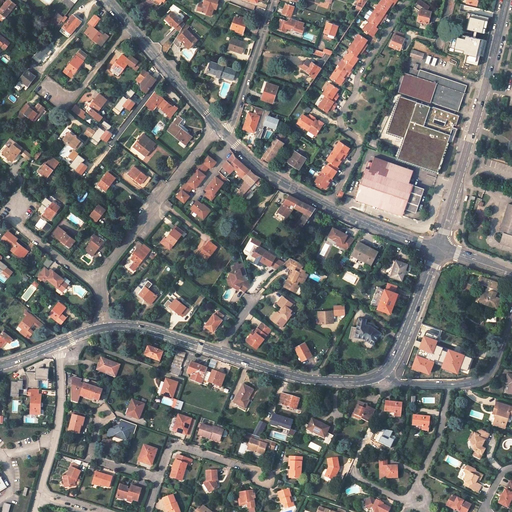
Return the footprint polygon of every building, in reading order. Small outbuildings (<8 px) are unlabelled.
[(10,0),(6,0),(0,8),(0,18),(3,21),(16,4),(10,0)] [(217,3),(219,0),(204,0),(203,4),(200,3),(197,10),(202,11),(202,12),(211,16),(215,5),(217,6),(217,3)] [(367,0),(357,0),(357,2),(356,2),(355,5),(358,6),(357,8),(362,9),(367,0)] [(429,19),(431,20),(432,16),(430,15),(430,14),(427,13),(430,7),(420,0),(415,8),(419,11),(417,20),(428,23),(429,19)] [(380,1),(375,9),(386,16),(389,13),(386,12),(387,11),(389,8),(380,1)] [(295,7),(286,4),(283,14),(292,17),(293,14),(296,15),(297,11),(294,10),(295,7)] [(473,20),(476,9),(462,6),(460,17),(473,20)] [(386,16),(375,9),(370,17),(379,23),(382,18),(383,17),(385,19),(386,16)] [(364,17),(366,19),(372,13),(370,11),(364,17)] [(185,25),(172,12),(167,17),(171,21),(170,22),(175,28),(176,27),(180,31),(184,25),(185,25)] [(49,23),(56,28),(58,25),(62,20),(63,19),(56,13),(49,23)] [(104,35),(94,27),(101,19),(95,14),(88,23),(91,25),(85,32),(98,43),(104,35)] [(81,23),(72,15),(62,29),(71,35),(81,23)] [(243,33),(248,19),(239,16),(238,18),(233,16),(230,26),(229,27),(236,29),(235,31),(243,33)] [(262,19),(257,17),(254,26),(259,28),(262,19)] [(305,23),(289,17),(288,21),(290,22),(288,28),(302,33),(303,29),(304,27),(303,27),(305,23)] [(288,21),(281,19),(278,29),(287,32),(288,28),(290,22),(288,21)] [(367,24),(363,29),(373,36),(378,29),(376,29),(377,28),(378,28),(380,25),(372,19),(368,24),(367,24)] [(337,26),(327,22),(324,32),(334,35),(337,26)] [(182,40),(183,40),(184,39),(186,41),(185,42),(185,43),(190,47),(198,39),(193,34),(192,36),(189,34),(191,32),(187,28),(184,25),(180,31),(178,35),(182,40)] [(70,34),(62,29),(60,31),(67,37),(70,34)] [(394,35),(393,35),(389,46),(400,50),(404,39),(402,38),(403,34),(396,31),(394,35)] [(106,33),(104,35),(98,43),(101,46),(109,36),(106,33)] [(472,40),(468,39),(469,34),(463,33),(462,38),(459,37),(459,39),(458,38),(457,42),(458,42),(458,44),(470,47),(472,40)] [(11,43),(0,34),(0,46),(5,50),(11,43)] [(182,40),(178,35),(173,42),(178,47),(181,45),(180,44),(182,40)] [(356,35),(351,43),(362,50),(365,46),(362,45),(363,43),(365,40),(356,35)] [(245,42),(233,38),(229,48),(242,53),(245,42)] [(47,42),(37,55),(41,58),(51,45),(47,42)] [(362,50),(351,43),(346,50),(355,56),(357,53),(358,52),(360,53),(362,50)] [(327,61),(331,54),(326,52),(323,51),(313,48),(312,52),(324,56),(322,58),(327,61)] [(71,77),(84,61),(88,55),(81,49),(63,71),(71,77)] [(422,61),(425,53),(412,49),(410,57),(422,61)] [(329,79),(340,86),(341,83),(344,80),(345,80),(349,73),(348,73),(350,69),(352,67),(354,63),(353,63),(354,62),(357,59),(348,53),(346,55),(345,54),(337,67),(338,68),(337,70),(335,73),(333,72),(329,79)] [(112,67),(120,73),(128,63),(136,70),(141,64),(130,55),(127,58),(122,54),(112,67)] [(300,65),(313,74),(312,76),(315,78),(322,68),(313,62),(313,63),(309,61),(306,62),(303,60),(300,65)] [(211,73),(217,75),(217,74),(232,80),(236,70),(212,62),(211,65),(210,64),(208,67),(207,67),(206,69),(208,69),(207,71),(211,73)] [(404,73),(398,92),(430,103),(431,102),(458,111),(467,85),(420,69),(417,77),(404,73)] [(27,70),(20,79),(27,85),(35,75),(27,70)] [(155,79),(144,70),(137,78),(142,82),(141,84),(141,89),(145,92),(149,87),(155,79)] [(35,75),(27,85),(30,87),(37,77),(35,75)] [(273,102),(278,86),(267,82),(265,89),(262,99),(273,102)] [(339,88),(332,84),(329,87),(328,86),(323,94),(326,95),(321,103),(322,104),(320,107),(328,112),(330,108),(331,107),(333,108),(334,109),(338,103),(335,101),(339,95),(338,95),(336,93),(339,88)] [(151,97),(145,105),(153,111),(157,106),(168,115),(167,115),(171,118),(179,108),(175,105),(173,107),(163,99),(164,98),(157,93),(153,98),(151,97)] [(97,113),(107,100),(100,94),(86,111),(99,121),(103,117),(97,113)] [(422,167),(433,171),(433,169),(438,171),(448,141),(450,142),(455,127),(453,126),(454,124),(456,125),(459,115),(457,114),(433,106),(433,107),(400,96),(388,131),(405,137),(398,158),(397,159),(402,161),(404,157),(423,163),(422,167)] [(141,107),(134,102),(127,111),(134,116),(141,107)] [(45,109),(38,104),(34,109),(28,104),(19,116),(22,119),(25,115),(28,117),(35,122),(45,109)] [(259,115),(259,116),(262,117),(265,109),(256,106),(254,114),(259,115)] [(82,115),(84,112),(78,108),(74,113),(83,119),(85,117),(82,115)] [(270,111),(265,109),(262,117),(258,128),(263,129),(266,125),(276,129),(277,125),(278,125),(278,123),(279,119),(273,117),(271,116),(270,116),(269,116),(270,111)] [(245,129),(254,132),(259,116),(259,115),(254,114),(249,112),(247,118),(250,119),(249,123),(247,122),(245,129)] [(316,135),(324,123),(321,121),(319,123),(318,122),(319,121),(316,119),(316,118),(310,114),(309,115),(308,117),(307,116),(303,114),(299,121),(301,123),(300,124),(316,135)] [(192,138),(190,136),(178,126),(182,121),(178,118),(168,130),(186,145),(192,138)] [(85,133),(91,138),(95,132),(89,127),(85,133)] [(455,127),(450,142),(453,143),(458,128),(455,127)] [(263,129),(258,128),(256,136),(261,138),(264,129),(263,129)] [(83,143),(79,139),(80,138),(69,129),(62,138),(77,151),(83,143)] [(280,131),(263,156),(270,161),(278,149),(280,150),(284,143),(282,142),(283,142),(281,140),(285,135),(280,131)] [(143,134),(133,147),(141,153),(146,158),(156,144),(143,134)] [(349,151),(351,148),(339,140),(335,146),(336,148),(332,154),(331,153),(327,159),(339,167),(340,165),(343,161),(344,162),(348,155),(347,155),(349,151)] [(13,162),(23,148),(15,142),(10,148),(7,146),(2,153),(13,162)] [(25,150),(21,155),(29,161),(33,156),(25,150)] [(38,150),(33,156),(37,159),(42,152),(38,150)] [(300,169),(306,159),(293,151),(287,161),(300,169)] [(234,168),(244,177),(250,169),(246,166),(238,158),(234,154),(219,171),(222,174),(223,174),(226,178),(234,168)] [(211,168),(217,161),(209,155),(206,159),(204,162),(203,161),(200,165),(205,169),(208,166),(209,166),(211,168)] [(361,180),(355,199),(356,199),(403,215),(406,208),(416,212),(424,188),(413,184),(413,183),(409,182),(414,169),(375,156),(370,169),(366,167),(361,179),(360,180),(361,180)] [(49,175),(59,162),(52,157),(42,169),(49,175)] [(402,161),(422,167),(423,163),(404,157),(402,161)] [(338,171),(328,164),(326,167),(325,166),(322,171),(323,172),(321,175),(320,174),(316,181),(326,187),(328,185),(330,181),(331,182),(333,179),(332,178),(335,175),(334,175),(335,174),(336,175),(338,171)] [(205,169),(200,165),(197,168),(198,169),(195,172),(193,176),(201,182),(206,175),(204,173),(203,173),(205,169)] [(147,176),(134,166),(128,174),(141,184),(147,176)] [(239,190),(244,194),(253,183),(257,186),(263,179),(257,175),(250,169),(244,177),(248,180),(239,190)] [(115,178),(108,172),(97,185),(105,191),(115,178)] [(226,178),(223,174),(219,179),(218,178),(216,176),(211,183),(221,190),(229,180),(226,178)] [(195,189),(201,182),(193,176),(190,179),(188,182),(186,182),(184,185),(189,189),(192,186),(193,187),(195,189)] [(221,190),(211,183),(205,189),(209,192),(210,193),(207,196),(213,201),(221,190)] [(189,189),(184,185),(181,189),(182,190),(179,193),(177,196),(184,202),(190,196),(187,194),(186,193),(189,189)] [(308,204),(290,195),(278,211),(288,217),(295,206),(305,213),(298,223),(304,226),(316,208),(308,204)] [(204,219),(211,210),(203,204),(197,200),(191,209),(204,219)] [(52,201),(42,214),(50,220),(60,207),(52,201)] [(511,202),(508,202),(500,230),(503,230),(500,241),(511,244),(511,202)] [(96,223),(106,210),(99,204),(88,217),(96,223)] [(66,244),(65,245),(69,248),(76,240),(58,226),(52,234),(66,244)] [(181,235),(184,238),(186,234),(176,226),(165,239),(173,245),(181,235)] [(347,250),(355,239),(347,236),(347,235),(333,227),(328,236),(333,239),(338,242),(338,241),(342,244),(341,247),(347,250)] [(104,242),(96,235),(86,248),(84,250),(92,256),(94,254),(104,242)] [(217,247),(209,241),(199,254),(196,257),(204,263),(206,260),(217,247)] [(378,251),(359,241),(350,258),(369,268),(378,251)] [(20,260),(27,253),(13,242),(7,250),(20,260)] [(140,246),(130,259),(133,261),(128,267),(133,271),(148,252),(140,246)] [(266,252),(258,248),(253,257),(257,259),(259,257),(263,259),(265,261),(264,263),(271,267),(272,266),(279,269),(286,263),(276,258),(276,257),(267,252),(266,252)] [(53,261),(47,257),(43,264),(48,268),(53,261)] [(295,267),(290,275),(292,276),(291,278),(288,277),(287,279),(286,280),(284,282),(285,284),(284,286),(295,292),(298,286),(296,285),(298,281),(303,284),(307,275),(303,273),(304,271),(301,270),(304,264),(291,258),(286,263),(284,264),(292,268),(294,266),(295,267)] [(397,260),(392,276),(402,279),(408,264),(397,260)] [(247,274),(243,263),(239,264),(235,265),(232,266),(233,271),(229,272),(230,274),(229,277),(232,280),(233,284),(231,287),(235,289),(237,286),(239,287),(238,288),(240,289),(245,293),(250,285),(249,280),(245,281),(243,275),(247,274)] [(49,270),(43,278),(62,292),(69,283),(63,279),(62,280),(49,270)] [(481,303),(496,308),(500,299),(494,296),(496,293),(498,292),(499,291),(501,284),(481,277),(483,280),(481,283),(488,285),(487,287),(486,288),(484,293),(481,294),(479,300),(480,302),(481,303)] [(147,280),(146,281),(143,285),(143,286),(137,293),(151,304),(157,297),(147,289),(152,283),(147,280)] [(385,289),(394,292),(396,285),(388,282),(385,289)] [(383,294),(385,289),(377,285),(370,304),(379,307),(383,294)] [(386,295),(381,308),(389,311),(392,303),(393,301),(396,302),(399,294),(394,292),(385,289),(383,294),(386,295)] [(283,310),(279,315),(278,314),(273,322),(274,323),(281,328),(291,315),(289,314),(291,311),(290,310),(293,305),(283,297),(277,305),(283,310)] [(171,302),(168,306),(172,309),(181,316),(188,309),(175,298),(171,302)] [(168,306),(171,302),(167,299),(163,305),(170,311),(172,309),(168,306)] [(60,314),(64,308),(57,302),(47,315),(60,326),(66,318),(60,314)] [(344,306),(334,306),(335,314),(344,314),(344,306)] [(205,325),(213,332),(221,320),(220,319),(223,315),(217,311),(215,314),(213,313),(205,325)] [(25,317),(17,327),(21,330),(19,332),(24,337),(27,334),(25,333),(32,324),(39,329),(41,325),(25,312),(23,315),(25,317)] [(320,317),(320,324),(333,324),(333,312),(318,312),(318,317),(320,317)] [(373,344),(381,333),(376,330),(378,327),(371,323),(365,322),(366,320),(358,318),(356,329),(351,328),(348,341),(353,343),(354,338),(364,339),(373,344)] [(269,329),(262,323),(255,333),(256,334),(255,335),(252,333),(249,337),(250,338),(252,339),(248,344),(256,350),(267,336),(265,335),(269,329)] [(0,334),(0,348),(6,341),(9,343),(12,340),(2,332),(0,334)] [(301,362),(311,357),(304,343),(294,348),(301,362)] [(160,362),(164,353),(149,347),(145,356),(160,362)] [(464,354),(449,347),(444,360),(455,364),(454,366),(459,368),(464,354)] [(116,374),(119,365),(101,358),(97,370),(105,373),(106,370),(116,374)] [(203,380),(207,371),(207,369),(187,361),(183,373),(186,378),(202,384),(203,380)] [(169,373),(179,376),(181,371),(173,368),(172,370),(170,369),(169,373)] [(49,379),(49,370),(36,369),(36,373),(36,374),(26,374),(28,380),(28,388),(33,388),(34,385),(38,385),(39,381),(39,378),(49,379)] [(222,386),(226,375),(213,371),(212,373),(207,371),(203,380),(222,386)] [(81,396),(85,385),(81,383),(82,380),(74,377),(72,382),(72,398),(79,401),(81,396)] [(165,379),(162,389),(165,390),(163,395),(171,398),(174,389),(177,383),(165,379)] [(11,398),(19,398),(19,391),(23,391),(23,382),(11,382),(11,398)] [(103,390),(85,384),(85,385),(81,396),(89,399),(89,398),(99,401),(103,390)] [(253,391),(243,386),(233,403),(245,410),(249,403),(247,402),(253,391)] [(32,396),(31,414),(38,414),(38,410),(41,411),(42,396),(39,396),(39,390),(28,390),(28,396),(32,396)] [(131,394),(124,415),(137,419),(144,398),(131,394)] [(296,409),(300,400),(281,394),(278,403),(296,409)] [(367,403),(365,402),(361,400),(359,405),(360,406),(356,414),(358,415),(363,417),(363,418),(371,422),(376,409),(368,405),(368,406),(366,405),(367,403)] [(395,415),(402,416),(403,410),(404,410),(405,406),(404,406),(404,402),(404,401),(402,400),(402,402),(387,400),(386,411),(396,412),(395,415)] [(498,410),(496,414),(493,424),(504,428),(509,414),(509,412),(511,413),(511,406),(496,401),(494,409),(498,410)] [(363,417),(358,415),(356,414),(360,406),(359,405),(354,416),(362,420),(363,418),(363,417)] [(82,426),(80,426),(83,416),(74,414),(69,430),(80,433),(82,426)] [(179,414),(174,430),(192,437),(197,421),(179,414)] [(423,430),(429,431),(430,425),(432,425),(433,421),(431,420),(431,416),(415,414),(413,425),(423,426),(423,430)] [(291,430),(294,421),(273,415),(270,426),(289,431),(288,434),(294,436),(295,431),(291,430)] [(128,432),(133,434),(136,425),(121,420),(119,425),(113,427),(113,428),(111,429),(110,429),(108,430),(106,435),(111,436),(115,435),(120,437),(120,438),(126,440),(128,432)] [(313,420),(310,426),(306,424),(305,428),(325,438),(330,428),(313,420)] [(213,428),(202,425),(199,435),(211,439),(211,437),(221,441),(224,431),(214,427),(213,428)] [(261,435),(264,429),(258,426),(255,432),(261,435)] [(471,442),(473,451),(475,452),(473,456),(481,459),(485,449),(481,447),(482,446),(483,443),(484,441),(486,442),(489,435),(481,431),(477,433),(476,435),(472,433),(471,437),(472,438),(471,442)] [(274,451),(277,443),(247,433),(245,437),(251,440),(248,450),(255,452),(255,451),(259,452),(258,453),(262,455),(264,455),(265,450),(263,450),(264,448),(268,449),(274,451)] [(141,453),(154,457),(156,449),(144,445),(141,453)] [(141,453),(139,460),(151,463),(154,457),(141,453)] [(184,476),(188,465),(189,465),(191,466),(193,460),(178,455),(171,477),(179,480),(181,475),(184,476)] [(301,479),(303,458),(291,457),(290,467),(293,467),(293,471),(291,471),(291,478),(301,479)] [(325,476),(334,480),(339,469),(337,458),(328,460),(329,468),(325,476)] [(383,478),(398,478),(398,467),(388,467),(388,460),(380,460),(380,468),(382,468),(383,478)] [(64,475),(65,484),(70,484),(70,485),(76,485),(75,480),(74,480),(75,478),(77,479),(81,470),(77,468),(79,465),(73,462),(68,474),(64,475)] [(478,483),(480,479),(483,481),(485,475),(479,472),(477,469),(469,465),(466,470),(467,475),(465,478),(466,483),(467,483),(466,485),(480,493),(483,486),(478,483)] [(101,482),(100,484),(109,487),(112,476),(96,471),(93,480),(101,482)] [(218,481),(218,471),(207,471),(208,481),(204,483),(209,491),(214,489),(215,490),(219,487),(217,483),(216,483),(216,481),(218,481)] [(508,507),(511,500),(511,481),(507,490),(506,490),(499,503),(508,507)] [(119,484),(116,497),(122,499),(123,497),(132,500),(132,499),(137,501),(140,489),(130,485),(129,487),(129,490),(126,489),(126,487),(119,484)] [(284,500),(285,503),(287,508),(296,505),(290,489),(279,493),(282,500),(284,500)] [(256,507),(253,491),(240,494),(241,499),(242,504),(248,503),(248,505),(249,509),(250,509),(255,508),(256,507)] [(182,511),(179,503),(178,503),(175,495),(165,499),(168,507),(167,507),(168,511),(182,511)] [(459,511),(468,511),(472,505),(453,495),(450,501),(452,504),(453,505),(454,508),(457,509),(459,508),(461,509),(459,511)] [(373,497),(364,500),(366,506),(371,509),(373,508),(374,511),(388,511),(391,508),(383,504),(384,503),(377,499),(376,500),(374,499),(373,497)] [(450,501),(449,503),(447,506),(459,511),(461,509),(459,508),(457,509),(454,508),(453,505),(452,504),(450,501)]
